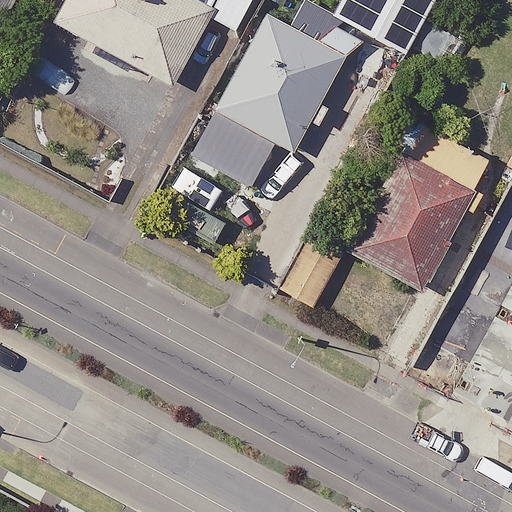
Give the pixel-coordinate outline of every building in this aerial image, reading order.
[(0,0),(0,19),(1,20),(11,0),(0,0)] [(213,0),(213,1),(212,0),(63,0),(55,17),(174,81),(210,13),(240,28),(253,0),(213,0)] [(294,147),(311,116),(320,121),(331,100),(322,95),(356,30),(332,18),(322,37),(267,8),(215,105),(294,147)] [(421,285),(462,205),(471,209),(481,190),(472,185),(487,156),(410,116),(343,245),(421,285)] [(511,221),(463,315),(511,340),(511,221)] [(340,248),(311,232),(282,287),(311,302),(340,248)]
